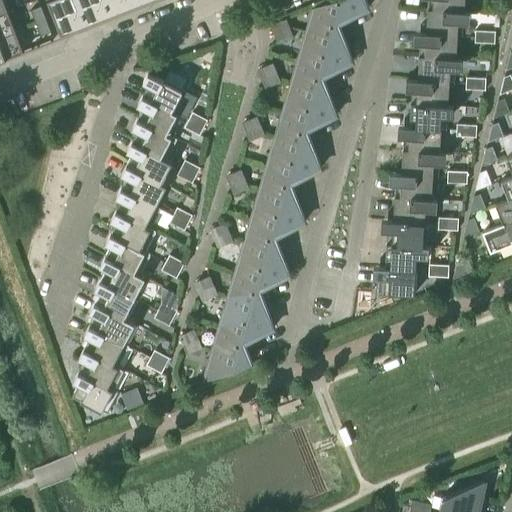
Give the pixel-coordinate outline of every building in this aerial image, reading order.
[(86,27),(75,0),(48,0),(47,0),(62,37),(63,35),(73,31),(75,32),(75,30),(84,27),(86,27)] [(102,0),(75,0),(86,27),(87,26),(95,23),(96,23),(97,22),(108,17),(110,18),(102,0)] [(129,0),(102,0),(110,18),(110,17),(118,13),(120,14),(121,13),(132,8),(133,9),(129,0)] [(129,0),(133,9),(134,8),(143,4),(145,4),(146,3),(149,1),(151,2),(152,1),(152,0),(129,0)] [(334,0),(317,7),(310,30),(370,6),(368,0),(334,0)] [(428,0),(428,9),(464,12),(464,0),(428,0)] [(31,10),(35,22),(46,18),(41,6),(31,10)] [(310,30),(302,60),(348,41),(339,19),(371,7),(370,6),(310,30)] [(428,9),(426,32),(426,33),(458,35),(457,35),(463,36),(464,12),(428,9)] [(0,36),(16,30),(8,10),(0,13),(0,36)] [(46,18),(35,22),(41,36),(51,32),(46,18)] [(272,25),(275,33),(291,27),(288,19),(272,25)] [(291,27),(275,33),(279,44),(295,38),(291,27)] [(16,30),(0,36),(0,61),(24,52),(16,30)] [(475,42),(485,42),(485,30),(475,30),(475,42)] [(485,30),(485,42),(495,43),(495,31),(485,30)] [(421,32),(419,56),(456,58),(457,35),(458,35),(426,33),(426,32),(421,32)] [(302,60),(295,83),(355,59),(348,41),(302,60)] [(418,77),(418,79),(418,80),(449,82),(455,82),(456,58),(419,56),(418,77)] [(295,83),(286,113),(332,95),(323,72),(355,60),(355,59),(295,83)] [(259,69),(262,77),(278,71),(275,63),(259,69)] [(149,83),(143,95),(172,110),(172,109),(183,89),(181,88),(187,78),(170,69),(164,79),(148,71),(143,80),(149,83)] [(278,71),(262,77),(267,88),(283,82),(278,71)] [(511,73),(506,76),(502,93),(511,89),(511,73)] [(466,88),(475,89),(476,77),(466,76),(466,88)] [(476,77),(475,89),(485,89),(486,78),(476,77)] [(413,78),(411,103),(448,105),(449,82),(418,80),(418,79),(413,78)] [(143,106),(137,118),(166,133),(167,132),(177,112),(172,109),(172,110),(143,95),(138,103),(143,106)] [(286,113),(279,136),(339,112),(332,95),(286,113)] [(500,99),(496,117),(511,111),(507,97),(500,99)] [(411,103),(410,126),(441,128),(441,129),(446,129),(448,105),(411,103)] [(192,111),(188,119),(204,127),(208,119),(192,111)] [(279,136),(270,166),(316,148),(308,126),(339,113),(339,112),(279,136)] [(243,122),(247,130),(262,124),(259,116),(243,122)] [(138,129),(132,141),(166,159),(167,158),(177,138),(167,132),(166,133),(137,118),(133,126),(138,129)] [(204,127),(188,119),(184,127),(200,134),(204,127)] [(494,123),(490,141),(506,135),(501,121),(494,123)] [(456,135),(466,135),(467,124),(457,123),(456,135)] [(262,124),(247,130),(251,142),(267,136),(262,124)] [(467,124),(466,135),(476,136),(477,124),(467,124)] [(404,125),(403,150),(440,152),(441,129),(441,128),(410,126),(404,125)] [(133,152),(127,164),(161,182),(161,181),(172,161),(167,158),(166,159),(132,141),(127,149),(133,152)] [(488,147),(483,165),(500,158),(494,144),(488,147)] [(270,166),(263,189),(323,165),(316,148),(270,166)] [(438,176),(440,152),(403,150),(402,172),(401,173),(433,175),(433,176),(438,176)] [(185,159),(181,167),(196,175),(200,167),(185,159)] [(127,175),(121,186),(156,205),(167,184),(161,181),(161,182),(127,164),(122,172),(127,175)] [(263,189),(254,219),(300,201),(292,179),(324,166),(323,165),(263,189)] [(196,175),(181,167),(177,174),(192,182),(196,175)] [(482,171),(477,188),(494,182),(488,168),(482,171)] [(228,175),(231,183),(247,177),(243,169),(228,175)] [(447,182),(457,182),(458,170),(448,170),(447,182)] [(458,170),(457,182),(467,183),(468,171),(458,170)] [(431,199),(433,176),(433,175),(401,173),(402,172),(396,172),(395,196),(431,199)] [(511,175),(503,178),(510,197),(511,198),(511,197),(511,175)] [(247,177),(231,183),(235,194),(251,188),(247,177)] [(116,209),(145,224),(151,227),(161,208),(121,186),(117,195),(122,198),(116,209)] [(476,195),(471,212),(488,206),(482,192),(476,195)] [(395,196),(393,219),(393,220),(425,222),(430,223),(431,199),(395,196)] [(498,202),(505,221),(505,222),(511,218),(511,197),(511,198),(510,197),(498,202)] [(254,219),(248,242),(307,218),(300,201),(254,219)] [(177,206),(173,214),(188,222),(192,214),(177,206)] [(117,221),(111,232),(145,251),(145,250),(156,230),(151,227),(145,224),(145,225),(116,209),(112,218),(117,221)] [(188,222),(173,214),(169,222),(184,230),(188,222)] [(438,228),(448,229),(449,217),(439,216),(438,228)] [(470,218),(465,236),(482,230),(476,216),(470,218)] [(449,217),(448,229),(458,230),(458,218),(449,217)] [(248,242),(239,272),(285,254),(276,232),(308,219),(307,218),(248,242)] [(511,218),(505,222),(505,221),(485,229),(493,249),(511,241),(511,218)] [(388,219),(387,243),(423,246),(425,222),(393,220),(393,219),(388,219)] [(212,228),(215,236),(231,230),(228,222),(212,228)] [(231,230),(215,236),(219,248),(235,242),(231,230)] [(112,244),(105,255),(140,274),(140,273),(150,253),(145,250),(145,251),(111,232),(106,241),(112,244)] [(387,243),(385,266),(385,267),(417,269),(416,270),(418,270),(418,268),(422,270),(423,246),(387,243)] [(169,254),(165,262),(181,269),(184,262),(169,254)] [(239,272),(232,295),(292,272),(285,254),(239,272)] [(106,267),(100,278),(134,296),(145,276),(140,273),(140,274),(105,255),(101,264),(106,267)] [(459,262),(454,280),(476,271),(471,257),(459,262)] [(181,269),(165,262),(161,269),(177,277),(181,269)] [(429,275),(438,276),(439,264),(429,263),(429,275)] [(439,264),(438,276),(448,276),(449,264),(439,264)] [(385,267),(385,266),(380,266),(378,291),(415,293),(418,270),(416,270),(417,269),(385,267)] [(232,295),(223,325),(269,307),(260,285),(292,272),(232,295)] [(196,282),(199,290),(215,283),(212,275),(196,282)] [(101,290),(95,301),(124,316),(134,296),(100,278),(96,287),(101,290)] [(215,283),(199,290),(204,302),(220,295),(215,283)] [(95,313),(89,324),(124,342),(135,322),(124,316),(95,301),(90,310),(95,313)] [(162,302),(158,309),(173,317),(177,310),(162,302)] [(223,325),(216,349),(245,338),(276,325),(269,307),(223,325)] [(173,317),(158,309),(154,317),(169,325),(173,317)] [(90,336),(84,347),(118,365),(119,365),(129,344),(124,342),(89,324),(85,333),(90,336)] [(181,334),(184,343),(200,336),(197,328),(181,334)] [(200,336),(184,343),(189,354),(204,348),(200,336)] [(245,338),(216,349),(207,379),(254,361),(245,338)] [(85,359),(79,370),(113,388),(124,368),(119,365),(118,365),(84,347),(80,356),(85,359)] [(154,349),(150,356),(166,364),(170,357),(154,349)] [(166,364),(150,356),(146,364),(162,372),(166,364)] [(113,388),(79,370),(74,379),(80,382),(73,394),(107,412),(119,390),(113,388)] [(137,387),(129,390),(135,406),(143,402),(137,387)] [(135,406),(129,390),(121,393),(127,409),(135,406)] [(441,511),(445,511),(479,511),(487,479),(487,477),(445,494),(441,511)] [(414,498),(413,504),(432,509),(434,502),(414,498)]
